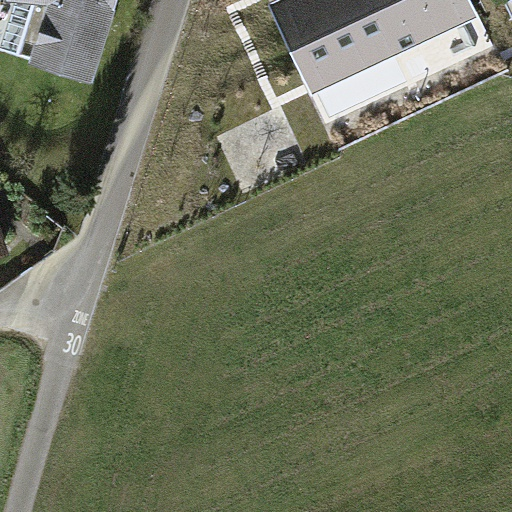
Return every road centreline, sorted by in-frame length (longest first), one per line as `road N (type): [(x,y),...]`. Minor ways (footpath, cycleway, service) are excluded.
road 1 (residential): [(174,0),(75,308)]
road 2 (track): [(0,312),(22,304),(75,308),(23,511)]
